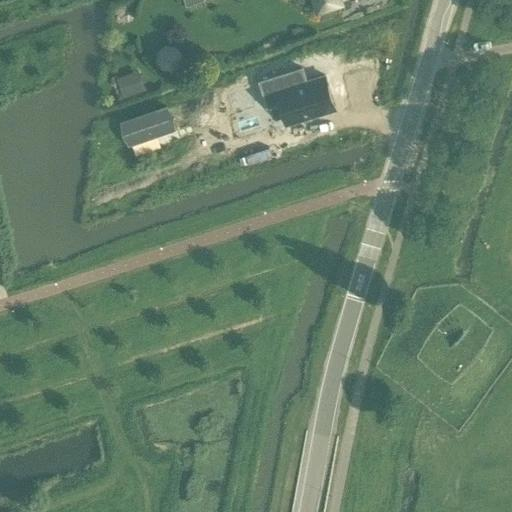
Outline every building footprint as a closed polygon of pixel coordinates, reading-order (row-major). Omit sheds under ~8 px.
[(314,0),(319,11),(341,3),(340,0),(314,0)] [(182,66),(183,56),(178,48),(168,46),(159,52),(158,62),(163,70),(173,72),(182,66)] [(260,81),(268,107),(280,103),(286,123),(335,109),(325,75),(305,81),(301,68),(260,81)] [(141,78),(120,86),(124,96),(145,88),(141,78)] [(130,145),(175,129),(167,106),(122,121),(130,145)]
